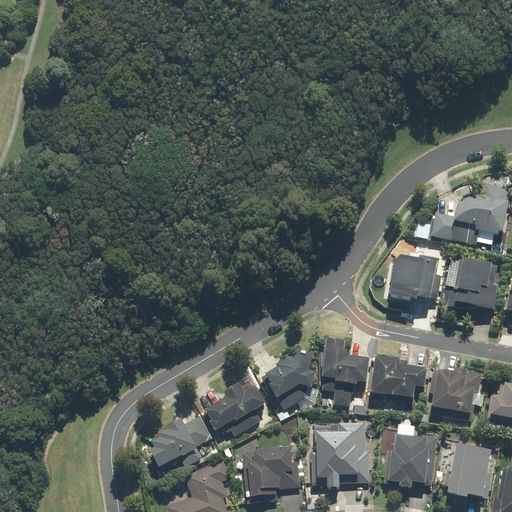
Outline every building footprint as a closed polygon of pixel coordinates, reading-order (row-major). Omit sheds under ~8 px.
[(438,214),(433,237),(479,246),(481,232),(501,236),(502,233),(505,233),(511,195),(511,189),(487,185),(484,198),(481,197),(477,198),(473,199),(468,202),(463,207),(460,212),(459,218),(438,214)] [(432,225),(414,223),(413,237),(430,239),(432,225)] [(500,265),(462,259),(457,288),(451,287),(448,307),(497,315),(501,287),(496,286),(500,265)] [(348,342),(327,340),(322,393),(336,394),(335,406),(352,407),(355,386),(361,387),(362,384),(370,385),(373,359),(354,357),(354,354),(347,353),(348,342)] [(299,353),(298,357),(290,356),(289,361),(286,363),(285,361),(278,366),(280,370),(264,379),(283,412),(307,398),(309,387),(315,389),(318,373),(313,372),(316,357),(299,353)] [(409,361),(378,357),(373,395),(417,400),(419,387),(428,388),(430,370),(409,367),(409,361)] [(436,394),(433,415),(472,422),(477,395),(480,395),(484,374),(457,369),(456,373),(435,370),(431,393),(436,394)] [(511,426),(511,384),(503,383),(500,398),(493,397),(489,423),(511,426)] [(230,426),(237,437),(263,422),(257,413),(270,405),(260,387),(248,394),(243,385),(227,394),(230,399),(208,412),(214,423),(213,423),(218,433),(230,426)] [(432,414),(421,413),(421,424),(432,425),(432,414)] [(188,425),(185,420),(169,429),(170,431),(162,435),(164,439),(155,444),(158,449),(153,452),(162,469),(182,458),(188,470),(206,461),(199,447),(214,439),(202,417),(188,425)] [(413,419),(401,419),(401,428),(413,429),(413,419)] [(320,453),(313,454),(314,488),(371,486),(370,453),(367,453),(366,424),(340,425),(340,434),(319,434),(320,453)] [(432,489),(437,439),(397,436),(395,453),(390,452),(387,485),(432,489)] [(489,474),(493,450),(459,445),(454,471),(448,470),(445,486),(452,487),(451,494),(470,497),(471,495),(489,498),(493,474),(489,474)] [(294,450),(244,454),(249,505),(279,502),(278,492),(303,489),(300,463),(295,463),(294,450)] [(226,462),(186,476),(194,497),(168,507),(169,511),(229,511),(225,499),(229,498),(224,483),(233,479),(226,462)] [(510,469),(504,468),(499,498),(495,497),(493,511),(511,511),(511,466),(511,467),(510,469)] [(446,471),(436,470),(435,485),(444,486),(446,471)]
